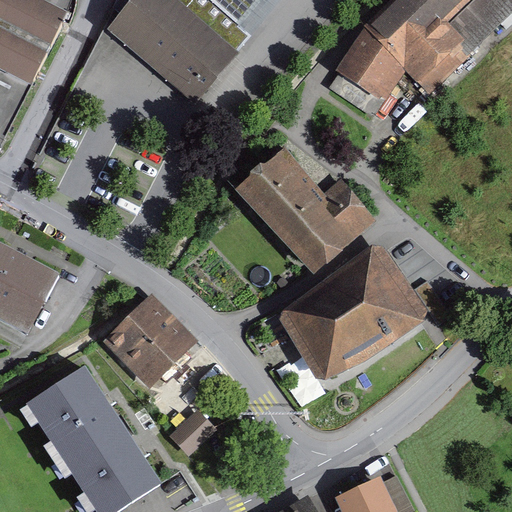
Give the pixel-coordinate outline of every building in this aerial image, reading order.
[(0,0),(0,68),(42,90),(76,23),(30,0),(0,0)] [(241,32),(268,0),(140,0),(111,34),(199,110),(255,44),(241,32)] [(511,0),(408,0),(373,33),(338,81),(389,114),(413,79),(428,93),(511,7),(511,0)] [(248,195),(329,285),(367,260),(359,244),(379,224),(344,186),(327,200),(293,159),(248,195)] [(0,248),(0,324),(34,341),(65,280),(0,248)] [(367,260),(329,285),(287,320),(331,392),(440,328),(390,252),(367,260)] [(431,285),(417,293),(440,328),(453,319),(431,285)] [(158,303),(110,349),(156,395),(203,349),(158,303)] [(32,409),(71,468),(126,430),(87,372),(32,409)] [(199,413),(175,436),(197,459),(221,436),(199,413)] [(126,430),(71,468),(100,511),(119,511),(162,484),(126,430)] [(401,511),(388,481),(342,501),(346,511),(401,511)] [(321,511),(307,487),(264,511),(321,511)]
